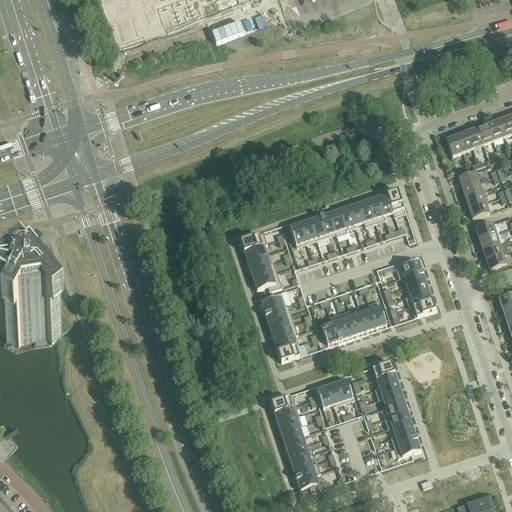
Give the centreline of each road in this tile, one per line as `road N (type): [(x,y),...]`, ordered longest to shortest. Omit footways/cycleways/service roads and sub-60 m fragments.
road 1 (primary): [(511,24),(327,72),(232,84),(81,129)]
road 2 (primary): [(95,176),(324,92),(511,39)]
road 3 (secondary): [(211,511),(95,176)]
road 4 (secondary): [(71,184),(187,511)]
road 5 (residential): [(460,293),(410,140)]
road 6 (residential): [(507,438),(460,293)]
road 7 (secondary): [(7,0),(56,138)]
road 8 (secondary): [(81,129),(40,0)]
